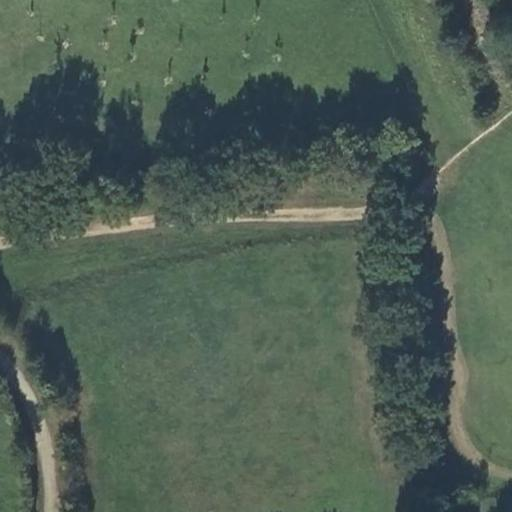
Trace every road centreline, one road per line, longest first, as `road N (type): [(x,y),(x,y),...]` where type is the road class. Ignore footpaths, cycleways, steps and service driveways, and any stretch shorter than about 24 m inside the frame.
road 1 (track): [(398,203),(362,212),(149,222),(0,245)]
road 2 (track): [(0,356),(33,412),(49,511)]
